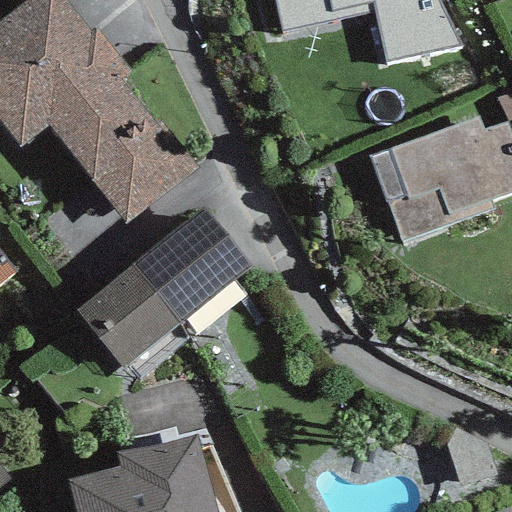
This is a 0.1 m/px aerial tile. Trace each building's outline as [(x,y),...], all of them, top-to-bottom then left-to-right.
[(89,36),(60,0),(31,0),(0,25),(0,131),(19,155),(50,131),(124,224),(191,171),(120,82),(129,75),(94,32),(89,36)] [(274,0),(282,32),(376,12),(374,6),(402,0),(274,0)] [(479,117),(368,159),(400,244),(490,210),(487,203),(511,193),(511,136),(507,122),(484,130),(479,117)] [(249,269),(202,212),(75,316),(122,373),(249,269)] [(0,288),(15,276),(0,258),(0,288)] [(116,479),(69,491),(74,511),(214,511),(197,439),(111,460),(116,479)] [(0,492),(13,481),(0,466),(0,492)]
